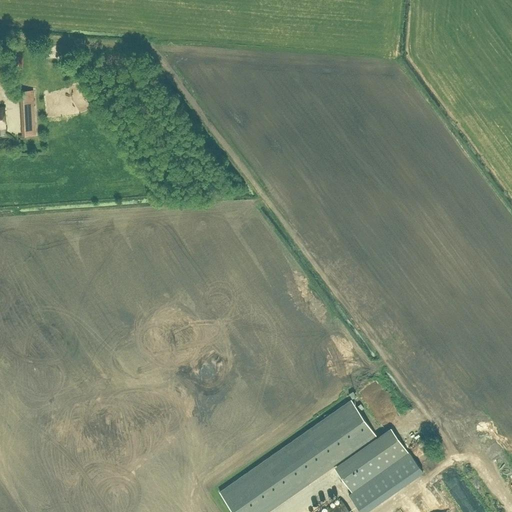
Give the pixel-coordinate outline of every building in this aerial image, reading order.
[(33,90),(22,91),(24,135),(35,134),(33,90)] [(380,385),(367,391),(374,410),(388,404),(380,385)] [(351,399),(219,491),(233,511),(266,511),(376,435),(351,399)] [(363,511),(422,471),(409,451),(408,452),(396,435),(339,474),(351,491),(348,494),(361,511),(363,511)] [(326,490),(331,500),(339,496),(334,487),(326,490)] [(349,511),(341,499),(321,511),(349,511)]
